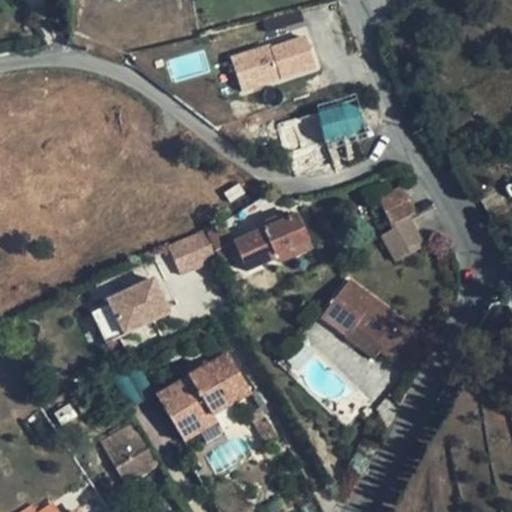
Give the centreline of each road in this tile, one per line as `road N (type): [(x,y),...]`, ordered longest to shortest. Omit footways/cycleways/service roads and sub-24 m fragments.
road 1 (residential): [(412,142),(313,184),(295,184),(258,167),(128,72),(66,57),(0,65)]
road 2 (residential): [(364,511),(479,298),(476,259)]
road 3 (residential): [(476,259),(412,142)]
road 4 (residential): [(412,142),(361,25)]
